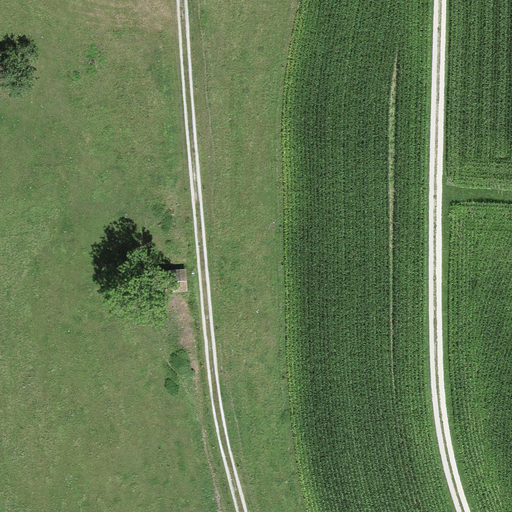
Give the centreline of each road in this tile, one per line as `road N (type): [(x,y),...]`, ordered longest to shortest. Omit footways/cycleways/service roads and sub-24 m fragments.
road 1 (track): [(437,0),(435,428),(462,511)]
road 2 (track): [(238,511),(215,412),(179,0)]
